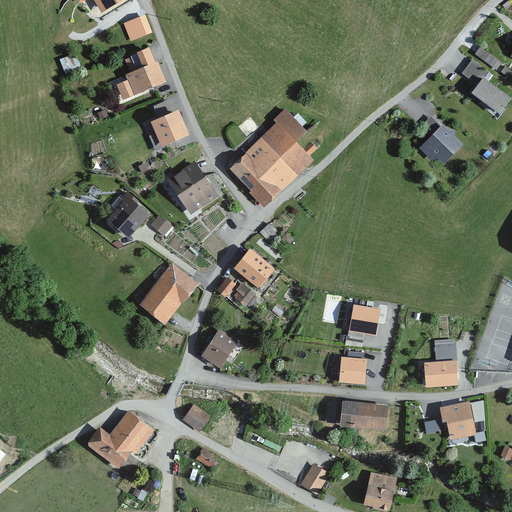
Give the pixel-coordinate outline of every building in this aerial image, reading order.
[(123,0),(77,0),(80,4),(87,0),(93,0),(101,13),(123,0)] [(143,16),(125,23),(131,39),(149,32),(143,16)] [(481,45),(477,51),(497,67),(502,61),(481,45)] [(151,65),(146,50),(124,59),(130,72),(124,75),(127,82),(116,86),(122,100),(165,83),(157,62),(151,65)] [(489,74),(472,60),(461,74),(470,80),(477,72),(485,79),(489,74)] [(511,99),(483,78),(472,94),(500,115),(511,99)] [(307,132),(286,109),(272,121),(276,125),(229,169),(263,206),(313,160),(309,156),(315,149),(310,143),(303,149),(297,142),(307,132)] [(189,136),(177,111),(151,122),(156,134),(149,137),(155,151),(189,136)] [(463,146),(454,137),(454,130),(448,131),(442,125),(440,127),(431,117),(419,128),(430,138),(419,149),(433,163),(436,159),(443,166),(463,146)] [(219,196),(194,161),(168,180),(193,215),(219,196)] [(134,200),(126,193),(121,199),(124,202),(108,221),(129,238),(149,215),(133,202),(134,200)] [(171,226),(158,216),(150,225),(163,235),(171,226)] [(263,227),(267,239),(278,236),(273,223),(263,227)] [(293,241),(286,234),(280,240),(287,247),(293,241)] [(274,269),(250,249),(234,268),(258,288),(274,269)] [(198,285),(170,264),(138,305),(165,326),(182,304),(183,304),(198,285)] [(234,283),(226,278),(216,291),(223,297),(234,283)] [(254,295),(240,284),(235,291),(237,292),(233,297),(245,307),(254,295)] [(379,313),(355,309),(351,332),(375,336),(379,313)] [(238,341),(220,329),(201,357),(219,369),(238,341)] [(366,363),(343,361),(341,383),(364,385),(366,363)] [(457,386),(455,363),(426,366),(427,388),(457,386)] [(389,406),(343,400),(340,424),(386,429),(389,406)] [(475,435),(469,402),(439,407),(442,423),(447,422),(451,439),(475,435)] [(210,416),(192,406),(183,420),(201,431),(210,416)] [(153,431),(127,411),(110,435),(99,427),(86,445),(118,469),(131,452),(135,455),(153,431)] [(427,419),(428,431),(440,430),(439,418),(427,419)] [(215,454),(201,448),(195,461),(212,469),(217,459),(213,457),(215,454)] [(511,452),(511,450),(504,448),(500,457),(509,460),(511,452)] [(329,473),(311,464),(301,485),(318,494),(329,473)] [(397,478),(371,472),(363,505),(388,511),(397,478)]
